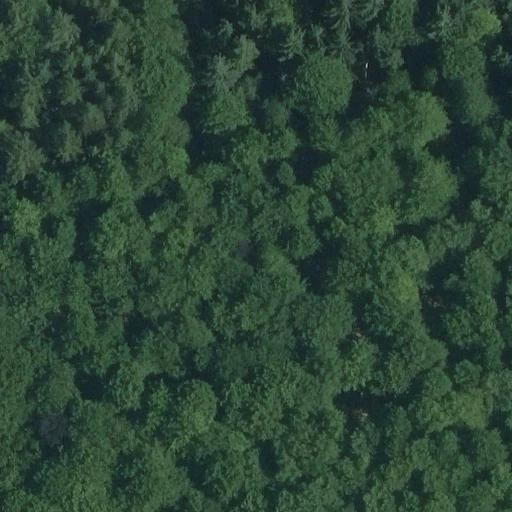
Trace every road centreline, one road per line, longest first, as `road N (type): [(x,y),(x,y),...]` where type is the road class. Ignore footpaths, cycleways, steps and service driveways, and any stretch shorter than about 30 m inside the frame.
road 1 (track): [(511,104),(140,186)]
road 2 (track): [(227,511),(0,318)]
road 3 (track): [(0,216),(140,186)]
